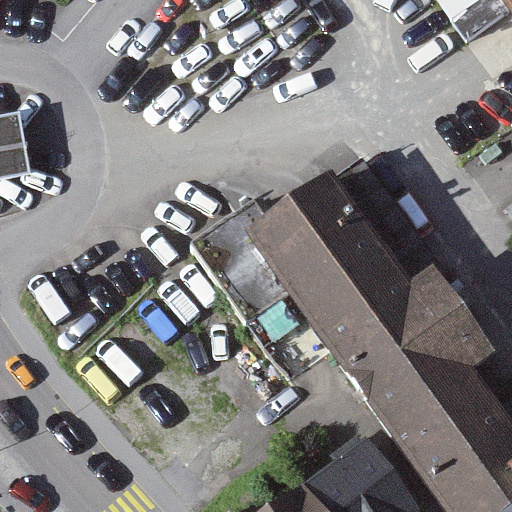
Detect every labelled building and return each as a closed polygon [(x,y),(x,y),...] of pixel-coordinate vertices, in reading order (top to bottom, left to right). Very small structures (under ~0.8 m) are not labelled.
[(511,0),(439,0),(469,40),(509,11),(511,14),(511,0)] [(22,114),(0,118),(0,179),(33,174),(22,114)] [(254,194),(188,240),(287,382),(336,348),(450,511),(504,511),(511,507),(511,429),(466,367),(494,347),(438,267),(411,285),(331,171),(268,214),(254,194)] [(305,485),(323,511),(418,511),(364,433),(331,456),(336,463),(305,485)] [(260,511),(256,505),(245,511),(323,511),(305,485),(265,511),(260,511)]
